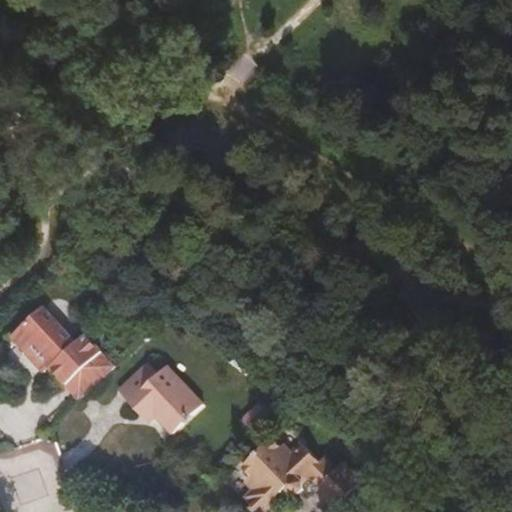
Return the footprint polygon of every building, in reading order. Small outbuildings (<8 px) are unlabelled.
[(64,404),(102,368),(72,338),(62,345),(29,311),(0,338),(0,341),(22,363),(26,360),(36,371),(53,387),(50,390),(64,404)] [(26,360),(22,363),(32,374),(36,371),(26,360)] [(189,408),(154,367),(145,375),(135,365),(106,392),(125,415),(127,413),(134,423),(139,420),(155,436),(189,408)] [(237,435),(262,412),(252,401),(228,424),(237,435)] [(243,491),(234,499),(246,511),(251,511),(260,505),(269,498),(276,504),(286,496),(293,501),(302,496),(317,511),(322,511),(347,489),(329,470),(322,476),(311,464),(306,467),(290,450),(280,457),(271,448),(268,450),(261,443),(230,470),(239,479),(236,483),(243,491)] [(251,511),(246,511),(234,499),(228,506),(234,511),(260,511),(263,510),(260,505),(251,511)]
